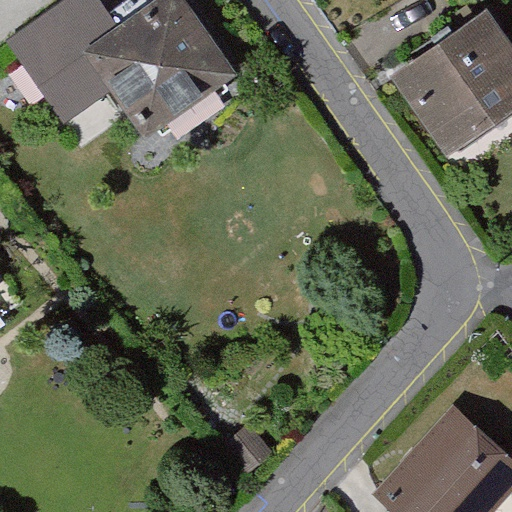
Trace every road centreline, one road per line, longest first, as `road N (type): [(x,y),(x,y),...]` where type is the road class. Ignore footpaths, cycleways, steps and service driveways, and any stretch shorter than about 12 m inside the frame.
road 1 (residential): [(273,0),(440,235),(448,283)]
road 2 (residential): [(448,283),(433,322),(266,511)]
